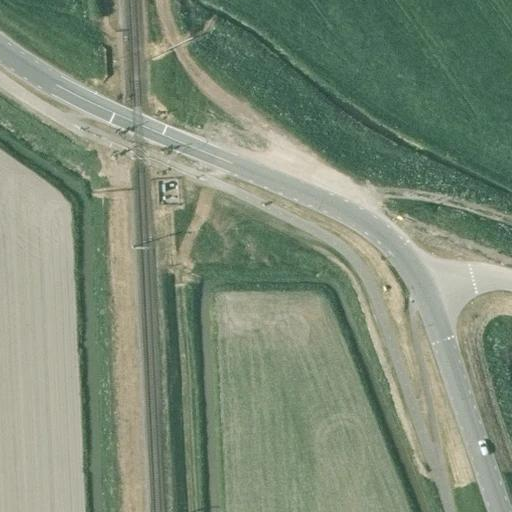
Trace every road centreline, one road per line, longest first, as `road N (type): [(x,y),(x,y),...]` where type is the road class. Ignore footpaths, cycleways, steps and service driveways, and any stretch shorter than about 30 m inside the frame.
road 1 (tertiary): [(421,276),(371,223),(117,115),(0,50)]
road 2 (track): [(162,0),(188,68),(337,184),(428,192),(511,224)]
road 3 (tertiary): [(498,511),(421,276)]
